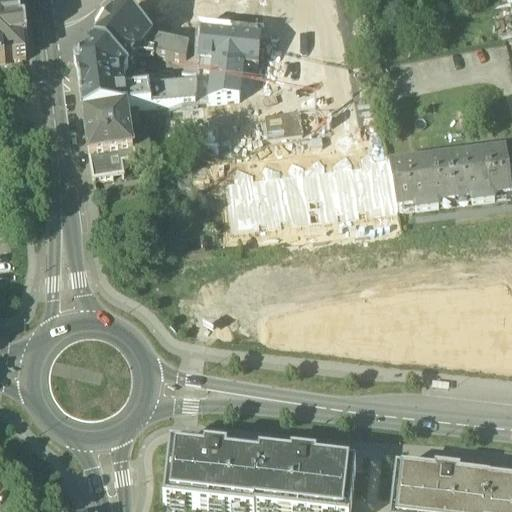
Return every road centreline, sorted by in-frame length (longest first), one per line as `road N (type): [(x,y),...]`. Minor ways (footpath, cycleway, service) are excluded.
road 1 (secondary): [(148,390),(511,432)]
road 2 (secondary): [(71,327),(52,108)]
